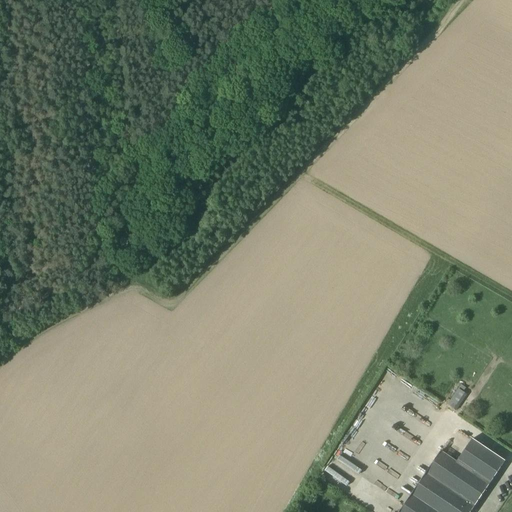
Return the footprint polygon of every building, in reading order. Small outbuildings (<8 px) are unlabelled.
[(458,403),(465,393),(458,389),(447,405),(456,411),(460,405),(458,403)] [(404,400),(384,419),(403,439),(423,421),(404,400)] [(471,511),(490,484),(505,462),(488,450),(485,455),(469,444),(457,461),(441,451),(399,511),(471,511)] [(388,467),(397,473),(407,459),(398,452),(388,467)] [(349,479),(355,461),(335,454),(328,473),(348,481),(349,479)]
